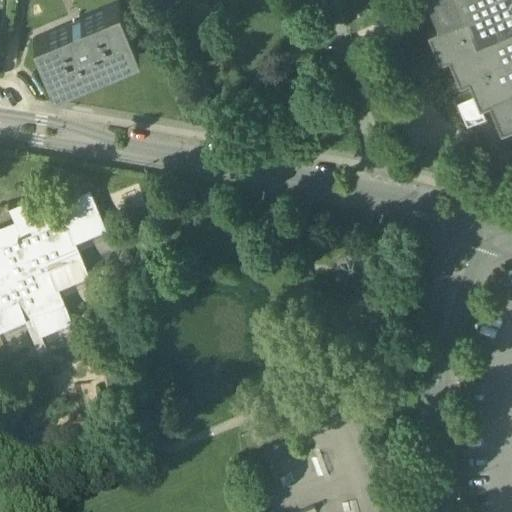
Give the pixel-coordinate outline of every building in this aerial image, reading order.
[(427,0),(437,23),(438,23),(439,23),(463,13),(465,12),(459,0),(427,0)] [(511,0),(459,0),(465,12),(463,13),(439,23),(438,23),(437,23),(427,28),(439,57),(448,53),(459,81),(468,77),(475,93),(479,103),(488,99),(511,89),(511,0)] [(119,2),(33,37),(53,85),(139,50),(119,2)] [(511,89),(488,99),(500,127),(511,122),(511,89)] [(484,117),(479,103),(475,93),(457,100),(467,124),(484,117)] [(435,167),(439,150),(424,147),(420,164),(435,167)] [(89,187),(42,207),(36,192),(8,204),(14,219),(0,225),(0,329),(25,319),(38,349),(46,345),(41,333),(72,320),(58,286),(89,273),(75,240),(106,227),(89,187)]
